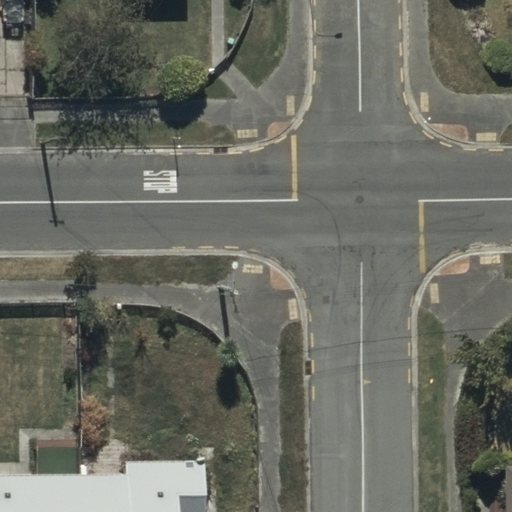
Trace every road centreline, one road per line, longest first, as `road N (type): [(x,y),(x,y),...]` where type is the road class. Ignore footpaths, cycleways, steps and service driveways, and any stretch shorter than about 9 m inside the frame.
road 1 (residential): [(0,202),(362,200)]
road 2 (residential): [(362,200),(364,511)]
road 3 (residential): [(359,0),(362,200)]
road 4 (residential): [(362,200),(511,199)]
